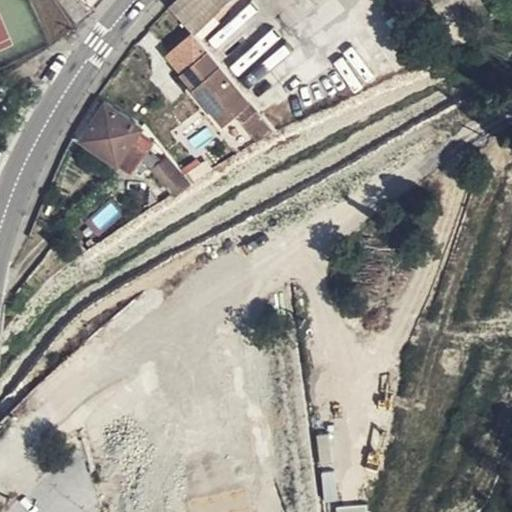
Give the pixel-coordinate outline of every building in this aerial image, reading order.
[(181,0),(171,10),(194,33),(195,34),(196,33),(213,18),(231,0),(181,0)] [(213,18),(196,33),(202,41),(219,25),(213,18)] [(195,34),(194,33),(168,56),(191,84),(226,123),(236,114),(251,102),(195,34)] [(106,104),(96,97),(82,118),(73,135),(82,141),(106,104)] [(259,142),(275,131),(251,102),(236,114),(259,142)] [(142,128),(106,104),(82,141),(134,175),(138,168),(152,147),(156,140),(144,125),(142,128)] [(152,147),(138,168),(147,175),(162,154),(152,147)] [(185,173),(171,158),(156,171),(167,185),(185,173)] [(201,163),(208,173),(215,169),(208,158),(201,163)] [(185,173),(193,182),(208,173),(201,163),(185,173)] [(174,194),(193,182),(185,173),(167,185),(174,194)] [(185,302),(170,318),(203,352),(218,336),(185,302)] [(63,396),(39,417),(69,450),(108,414),(91,395),(75,409),(63,396)]
